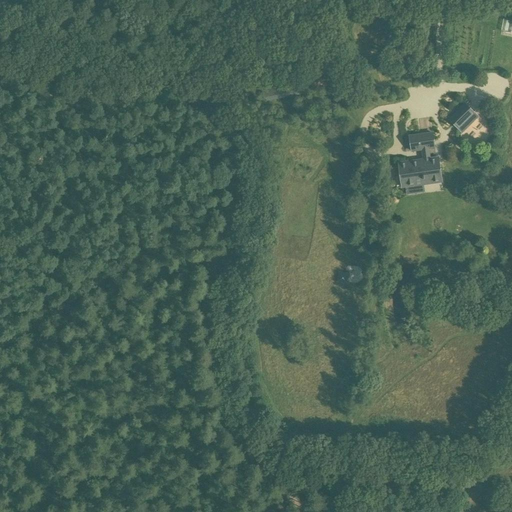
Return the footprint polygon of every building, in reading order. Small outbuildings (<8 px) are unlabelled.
[(6,0),(2,5),(11,14),(22,2),(20,0),(6,0)] [(492,27),(496,17),(490,14),(485,24),(492,27)] [(10,25),(4,29),(12,40),(5,45),(10,52),(23,42),(10,25)] [(335,67),(318,70),(320,82),(337,79),(335,67)] [(302,88),(302,85),(263,93),(265,102),(303,94),(304,97),(310,96),(308,86),(302,88)] [(466,103),(449,119),(461,133),(459,135),(460,150),(485,147),(492,140),(494,122),(492,119),(492,112),(482,112),(478,116),(466,103)] [(430,162),(428,150),(434,149),(432,134),(410,137),(412,152),(422,150),(423,161),(399,164),(402,187),(417,185),(416,181),(423,180),(423,184),(441,182),(439,161),(430,162)] [(347,284),(349,274),(339,272),(337,282),(347,284)]
